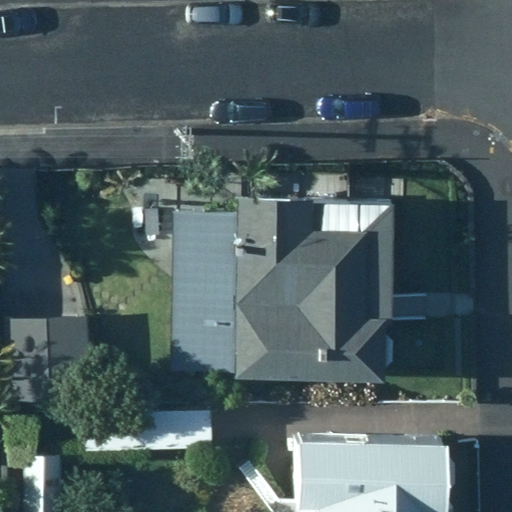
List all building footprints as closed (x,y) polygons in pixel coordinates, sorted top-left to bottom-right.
[(234,368),(383,370),(384,306),(391,306),(392,194),(313,192),(313,186),(235,185),(235,204),(172,203),(169,360),(234,361),(234,368)] [(89,391),(87,309),(3,312),(6,386),(22,385),(22,393),(89,391)] [(210,443),(210,405),(80,407),(81,445),(210,443)] [(437,507),(438,437),(288,436),(287,503),(270,502),(270,511),(443,511),(444,507),(437,507)] [(61,511),(61,446),(20,446),(19,511),(61,511)]
